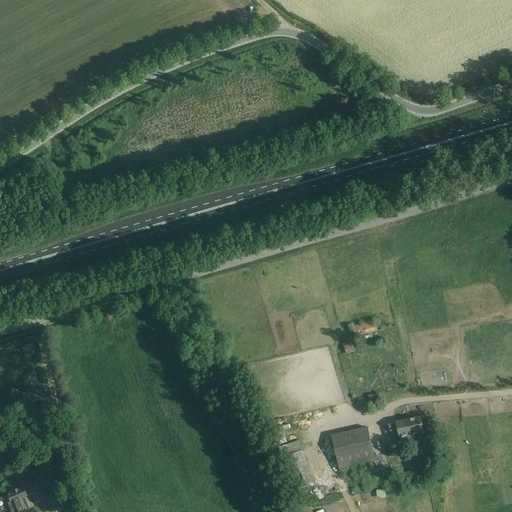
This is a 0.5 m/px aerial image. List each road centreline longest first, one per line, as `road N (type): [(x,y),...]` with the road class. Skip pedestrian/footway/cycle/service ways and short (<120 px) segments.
road 1 (unclassified): [(511,84),(421,111),(309,40),(272,32),(118,91),(0,166)]
road 2 (unclassified): [(0,331),(511,179)]
road 3 (primary): [(0,271),(511,122)]
